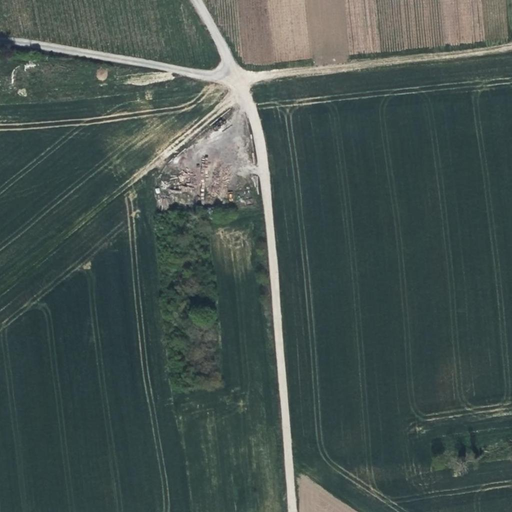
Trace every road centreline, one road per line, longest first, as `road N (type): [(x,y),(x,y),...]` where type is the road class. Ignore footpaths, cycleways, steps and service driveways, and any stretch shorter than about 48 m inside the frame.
road 1 (track): [(225,53),(260,143),(292,511)]
road 2 (track): [(242,83),(0,288)]
road 3 (track): [(240,79),(511,48)]
road 4 (track): [(0,40),(216,76),(225,53)]
